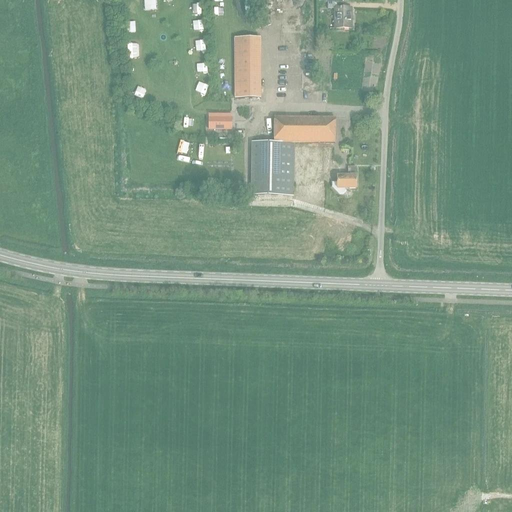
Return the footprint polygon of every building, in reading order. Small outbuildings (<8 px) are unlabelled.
[(351,28),(351,9),(344,9),(344,2),(328,1),(328,8),(335,8),(335,28),(351,28)] [(259,38),(235,38),(235,99),(260,99),(259,38)] [(232,115),(209,115),(209,130),(232,130),(232,115)] [(275,144),(251,144),(251,198),(293,197),(294,143),(311,144),(311,183),(332,183),(332,170),(332,143),(335,143),(335,119),(275,119),(275,144)] [(337,170),(332,170),(332,183),(332,187),(340,195),(343,195),(346,192),(346,189),(356,189),(356,167),(348,167),(348,176),(337,176),(337,170)]
